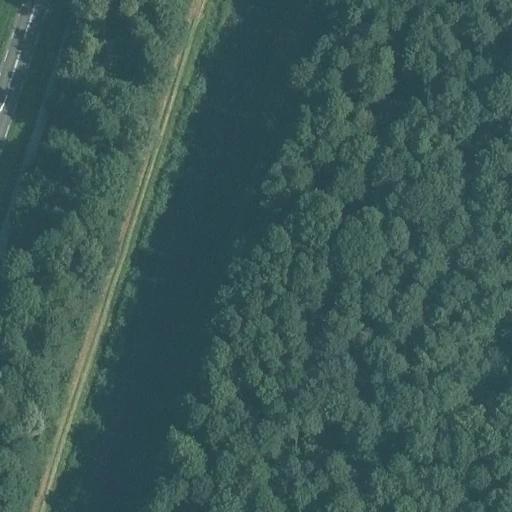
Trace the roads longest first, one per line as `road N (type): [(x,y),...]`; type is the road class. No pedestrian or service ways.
road 1 (track): [(158,432),(301,0)]
road 2 (secondary): [(0,132),(42,0)]
